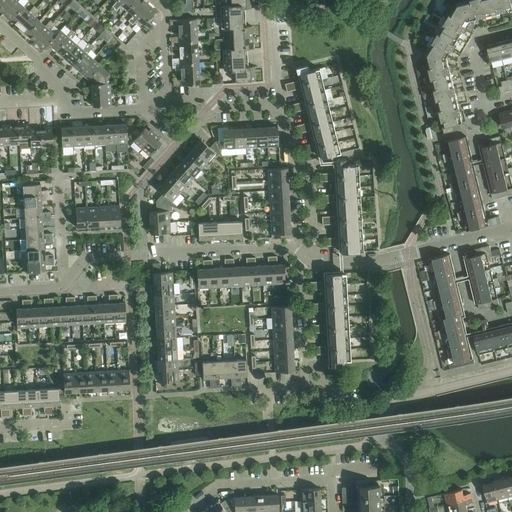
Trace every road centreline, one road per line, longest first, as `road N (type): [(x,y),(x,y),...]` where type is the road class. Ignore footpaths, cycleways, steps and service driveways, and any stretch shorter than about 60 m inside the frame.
road 1 (tertiary): [(71,275),(90,258),(289,248),(306,257)]
road 2 (residential): [(306,257),(313,248),(309,176),(294,160),(281,104)]
road 3 (residential): [(330,480),(222,484),(182,511)]
road 4 (residential): [(306,257),(298,267),(304,386)]
